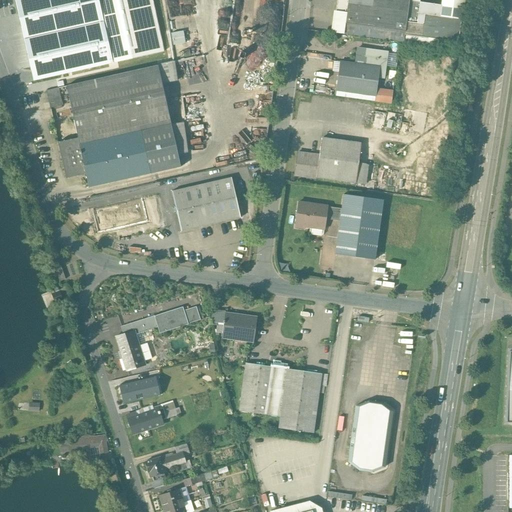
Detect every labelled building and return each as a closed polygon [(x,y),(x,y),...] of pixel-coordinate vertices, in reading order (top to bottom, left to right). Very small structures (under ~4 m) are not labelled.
[(15,0),(24,38),(52,32),(94,23),(103,21),(98,0),(15,0)] [(98,0),(103,21),(112,63),(164,51),(152,0),(98,0)] [(347,0),(337,0),(336,12),(346,13),(347,0)] [(409,0),(347,0),(346,13),(345,23),(405,32),(406,22),(417,23),(420,2),(409,1),(409,0)] [(463,0),(442,0),(442,5),(440,17),(424,14),(423,24),(417,23),(406,22),(405,32),(404,35),(458,42),(460,28),(461,22),(463,0)] [(442,5),(420,2),(417,23),(423,24),(424,14),(440,17),(442,5)] [(103,21),(24,38),(34,81),(112,63),(103,21)] [(405,32),(345,23),(344,34),(363,37),(403,42),(404,35),(405,32)] [(387,52),(357,48),(355,63),(379,67),(378,77),(384,78),(387,52)] [(395,66),(396,53),(388,53),(388,66),(395,66)] [(355,63),(340,61),(336,91),(375,97),(378,77),(379,67),(355,63)] [(174,62),(158,65),(162,83),(177,81),(174,62)] [(107,77),(66,86),(78,138),(79,145),(171,124),(162,83),(158,65),(134,71),(107,77)] [(54,89),(46,91),(50,108),(63,105),(59,88),(54,89)] [(393,91),(380,89),(378,102),(391,104),(393,91)] [(183,123),(171,125),(178,155),(187,153),(183,123)] [(171,124),(79,145),(86,174),(85,174),(86,177),(107,172),(109,183),(180,167),(178,155),(171,125),(171,124)] [(78,138),(58,142),(66,178),(85,174),(86,174),(79,145),(78,138)] [(361,143),(322,138),(319,156),(316,178),(356,183),(361,143)] [(319,156),(296,153),(294,175),(316,178),(319,156)] [(107,172),(86,177),(89,188),(109,183),(107,172)] [(231,178),(172,191),(181,231),(240,217),(231,178)] [(383,200),(343,195),(341,209),(340,221),(335,254),(375,260),(383,200)] [(328,207),(298,202),(294,227),(304,229),(305,227),(324,229),(326,219),(328,207)] [(341,209),(328,207),(326,219),(340,221),(341,209)] [(183,307),(154,316),(158,327),(160,333),(188,324),(183,307)] [(225,311),(211,309),(213,322),(223,324),(223,323),(223,320),(224,321),(225,314),(225,311)] [(257,318),(225,314),(224,321),(223,320),(223,323),(223,324),(222,338),(234,339),(234,336),(253,339),(252,342),(253,342),(257,318)] [(154,316),(132,323),(135,331),(136,334),(158,327),(154,316)] [(132,323),(121,327),(123,334),(135,331),(132,323)] [(123,334),(115,337),(126,371),(145,365),(136,334),(135,331),(123,334)] [(281,361),(273,360),(273,364),(271,363),(270,367),(246,363),(239,411),(280,417),(278,428),(313,433),(321,374),(288,369),(289,368),(289,367),(287,367),(284,366),(284,364),(281,363),(281,361)] [(155,377),(119,386),(123,404),(159,395),(155,377)] [(381,403),(369,401),(355,406),(348,462),(359,471),(371,472),(385,467),(393,411),(381,403)] [(163,408),(158,410),(161,421),(166,419),(163,408)] [(158,410),(138,416),(137,413),(127,416),(133,434),(162,424),(161,421),(158,410)] [(105,435),(59,441),(61,453),(98,447),(99,454),(107,453),(105,435)] [(186,444),(175,447),(177,454),(183,452),(188,451),(186,444)] [(161,457),(144,462),(148,473),(150,478),(152,477),(154,481),(162,478),(161,474),(166,473),(165,469),(178,465),(180,471),(186,469),(185,463),(186,463),(184,456),(183,452),(177,454),(162,459),(161,457)] [(196,476),(184,480),(186,487),(198,483),(196,476)] [(178,489),(159,495),(163,509),(183,503),(178,489)] [(183,503),(163,509),(164,511),(185,511),(191,510),(189,501),(183,503)]
